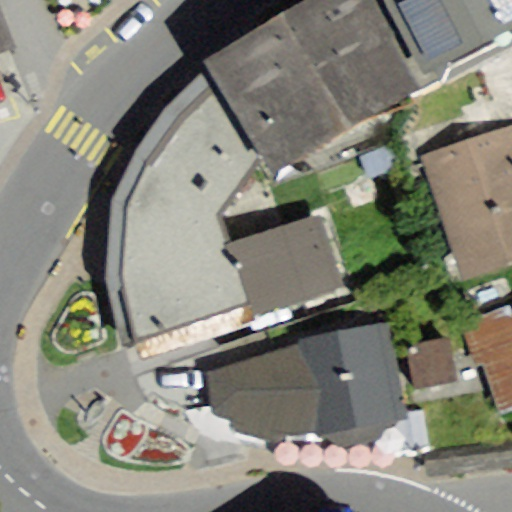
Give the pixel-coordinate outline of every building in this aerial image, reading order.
[(235,49),(216,60),(266,153),(271,163),(414,86),(413,82),(368,0),(326,0),(269,31),(235,49)] [(392,0),(368,0),(413,82),(431,72),(392,0)] [(511,0),(392,0),(431,72),(511,29),(511,0)] [(220,208),(266,153),(216,60),(170,105),(155,129),(140,152),(123,185),(116,199),(110,270),(109,278),(129,337),(186,318),(250,297),(234,249),(220,208)] [(511,129),(430,158),(470,274),(511,259),(511,129)] [(317,222),(234,249),(250,297),(254,309),(286,299),(336,282),(317,222)] [(481,339),(502,406),(511,403),(511,311),(476,322),(481,339)] [(223,411),(306,425),(322,428),(412,430),(383,329),(310,347),(273,356),(221,369),(223,411)] [(418,373),(456,368),(451,330),(413,334),(418,373)]
